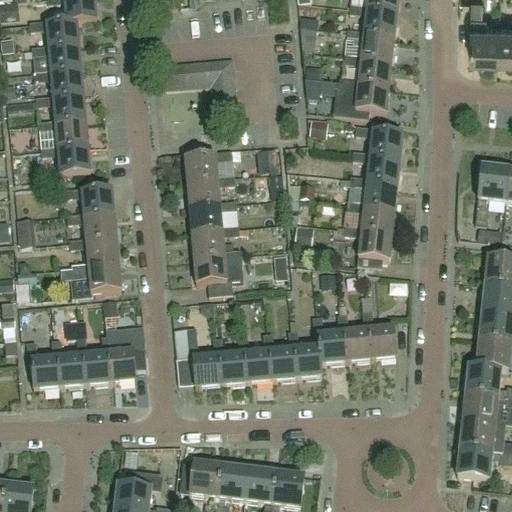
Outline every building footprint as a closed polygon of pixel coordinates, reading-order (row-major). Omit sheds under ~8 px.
[(77,27),(97,26),(94,0),(92,0),(64,3),(63,0),(51,0),(47,0),(48,10),(64,8),(66,27),(66,28),(77,27)] [(367,15),(397,18),(399,0),(368,0),(367,11),(367,15)] [(502,0),(489,0),(491,10),(503,8),(502,0)] [(470,61),(498,62),(499,30),(486,30),(487,20),(482,20),(483,3),(472,3),(471,29),(470,61)] [(0,8),(0,25),(0,27),(19,26),(18,7),(0,8)] [(364,40),(395,43),(397,18),(367,15),(367,11),(351,9),(350,19),(366,21),(364,36),(364,40)] [(77,27),(66,28),(66,27),(47,29),(47,26),(30,28),(30,37),(47,35),(48,51),(49,55),(79,52),(77,27)] [(511,30),(499,30),(498,62),(511,62),(511,30)] [(348,34),(347,44),(353,44),(353,50),(363,51),(361,61),(361,65),(392,68),(395,43),(364,40),(364,36),(348,34)] [(13,57),(13,52),(12,44),(2,44),(3,58),(13,57)] [(51,80),(82,77),(79,52),(49,55),(48,51),(32,53),(33,62),(49,60),(51,76),(51,80)] [(358,90),(389,94),(392,68),(361,65),(361,61),(345,59),(344,69),(360,71),(359,86),(358,90)] [(221,66),(223,90),(235,89),(233,65),(221,66)] [(223,90),(221,66),(209,67),(211,91),(223,90)] [(211,91),(209,67),(197,68),(199,92),(211,91)] [(199,92),(197,68),(185,69),(187,93),(199,92)] [(187,93),(185,69),(173,70),(175,94),(187,93)] [(175,94),(173,70),(161,71),(163,95),(175,94)] [(51,86),(53,101),(53,105),(84,102),(82,77),(51,80),(51,76),(34,78),(35,87),(51,86)] [(369,117),(386,119),(389,94),(358,90),(359,86),(342,85),(342,88),(337,88),(334,121),(369,125),(369,117)] [(318,107),(320,88),(305,86),(306,106),(318,107)] [(212,103),(236,101),(235,89),(223,90),(211,91),(212,103)] [(55,130),(86,127),(84,102),(53,105),(53,101),(36,103),(37,112),(54,111),(55,126),(55,130)] [(213,115),(237,113),(236,101),(212,103),(213,115)] [(237,113),(213,115),(214,127),(238,125),(237,113)] [(56,136),(57,152),(58,155),(89,152),(86,127),(55,130),(55,126),(39,128),(39,137),(56,136)] [(370,162),(400,165),(403,140),(373,136),(374,133),(356,131),(355,141),(372,143),(370,158),(370,162)] [(58,155),(57,152),(41,153),(42,162),(58,161),(60,181),(91,178),(89,152),(58,155)] [(218,186),(218,182),(216,167),(233,165),(232,156),(215,157),(215,161),(185,163),(187,189),(218,186)] [(367,187),(398,190),(400,165),(370,162),(370,158),(354,156),(353,166),(369,168),(367,183),(367,187)] [(276,180),(275,158),(256,159),(258,182),(276,180)] [(486,205),(506,207),(510,175),(482,172),(478,204),(475,230),(486,231),(488,213),(485,213),(486,205)] [(234,181),(218,182),(218,186),(187,189),(189,214),(220,211),(220,208),(219,192),(235,190),(234,181)] [(364,212),(395,215),(398,190),(367,187),(367,183),(351,182),(350,191),(366,193),(364,208),(364,212)] [(84,223),(115,220),(113,194),(83,197),(82,194),(65,195),(66,205),(82,203),(84,219),(84,223)] [(223,236),(222,233),(221,217),(237,215),(236,206),(220,208),(220,211),(189,214),(192,239),(223,236)] [(361,237),(392,241),(395,215),(364,212),(364,208),(348,207),(347,216),(363,218),(362,233),(361,237)] [(86,244),(86,248),(117,245),(115,220),(84,223),(84,219),(67,220),(68,230),(84,228),(86,244)] [(35,242),(34,224),(22,224),(23,243),(35,242)] [(7,231),(0,231),(0,249),(9,248),(7,231)] [(239,231),(222,233),(223,236),(192,239),(194,264),(225,261),(225,258),(223,242),(239,240),(239,231)] [(312,252),(314,233),(296,231),(294,250),(312,252)] [(361,237),(362,233),(345,232),(344,241),(361,243),(358,263),(389,266),(392,241),(361,237)] [(87,253),(88,269),(88,273),(119,270),(117,245),(86,248),(86,244),(69,246),(70,255),(87,253)] [(225,261),(194,264),(196,290),(208,289),(209,302),(233,300),(232,286),(244,285),(242,266),(241,256),(225,258),(225,261)] [(485,289),(511,292),(511,263),(488,261),(485,289)] [(88,273),(88,269),(72,271),(72,273),(60,275),(61,286),(89,283),(91,299),(122,296),(119,270),(88,273)] [(18,278),(19,291),(27,290),(27,292),(38,291),(36,277),(18,278)] [(511,292),(485,289),(483,317),(511,319),(511,292)] [(27,290),(15,291),(17,307),(29,306),(27,290)] [(14,321),(13,308),(2,309),(3,322),(14,321)] [(511,319),(483,317),(480,344),(511,347),(511,319)] [(364,335),(368,335),(371,366),(397,363),(394,332),(374,334),(372,318),(363,319),(364,335)] [(339,337),(343,337),(346,368),(371,366),(368,335),(364,335),(349,336),(347,320),(338,321),(339,337)] [(14,321),(3,322),(0,322),(0,324),(1,332),(14,331),(14,321)] [(321,370),(346,368),(343,337),(339,337),(323,339),(322,322),(313,323),(314,341),(317,340),(318,351),(319,351),(321,370)] [(195,394),(221,391),(218,360),(215,361),(199,362),(196,333),(187,334),(190,364),(193,364),(195,394)] [(322,382),(321,370),(319,351),(318,351),(299,353),(298,337),(288,337),(290,354),(294,353),(296,384),(322,382)] [(265,356),(269,356),(271,387),(296,384),(294,353),(290,354),(274,355),(273,339),(263,340),(265,356)] [(108,341),(102,342),(103,358),(107,358),(110,389),(136,387),(135,379),(133,356),(132,348),(112,350),(111,341),(108,341)] [(240,358),(243,358),(246,389),(271,387),(269,356),(265,356),(249,358),(247,341),(238,342),(240,358)] [(78,360),(82,360),(85,391),(110,389),(107,358),(103,358),(87,360),(86,343),(77,344),(78,360)] [(215,361),(218,360),(221,391),(246,389),(243,358),(240,358),(224,360),(222,343),(213,344),(215,361)] [(511,347),(480,344),(477,371),(477,372),(501,374),(500,375),(508,376),(511,355),(511,347)] [(53,363),(57,362),(60,393),(85,391),(82,360),(78,360),(62,362),(61,345),(52,346),(53,363)] [(57,362),(53,363),(37,364),(36,348),(27,348),(28,366),(31,366),(34,396),(60,393),(57,362)] [(477,372),(477,371),(469,370),(466,399),(511,403),(511,392),(507,392),(507,395),(498,394),(500,375),(501,374),(477,372)] [(511,431),(511,403),(466,399),(465,412),(461,412),(459,425),(463,425),(463,426),(511,431)] [(463,426),(460,454),(511,458),(511,447),(501,447),(503,430),(463,426)] [(511,458),(460,454),(457,482),(489,485),(491,465),(500,466),(499,469),(511,469),(511,458)] [(205,511),(216,511),(222,471),(194,468),(193,471),(185,470),(181,499),(190,500),(210,502),(209,510),(206,510),(205,511)] [(249,475),(222,471),(216,511),(224,511),(226,504),(245,506),(249,475)] [(272,511),(276,478),(249,475),(245,506),(265,508),(264,511),(272,511)] [(119,489),(116,511),(162,511),(157,511),(156,511),(148,511),(150,494),(161,496),(163,480),(126,476),(125,490),(119,489)] [(300,511),(304,481),(276,478),(272,511),(280,511),(280,510),(294,511),(300,511)] [(31,511),(34,493),(6,489),(3,511),(31,511)]
